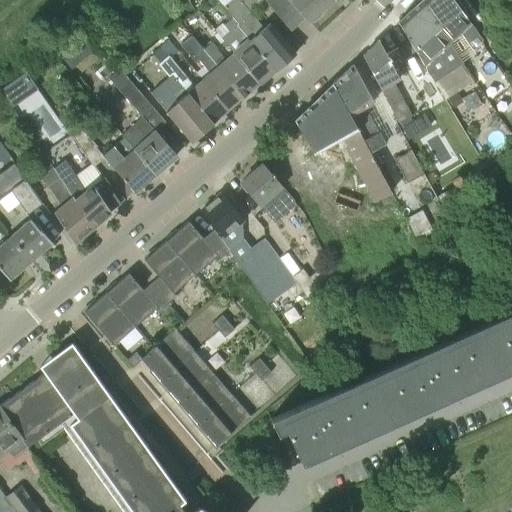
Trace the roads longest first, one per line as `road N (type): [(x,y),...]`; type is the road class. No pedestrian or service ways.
road 1 (residential): [(5,338),(386,0)]
road 2 (residential): [(264,511),(307,474),(511,391)]
